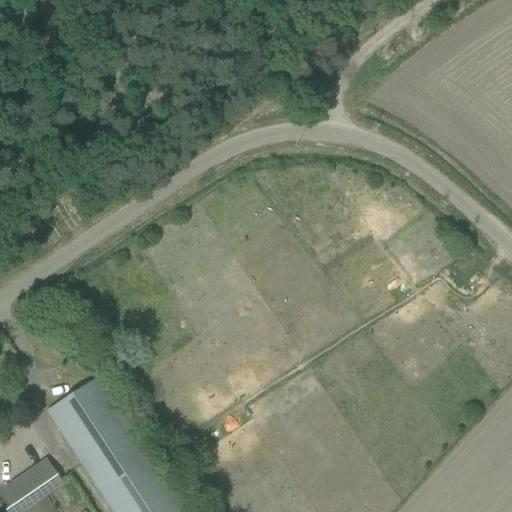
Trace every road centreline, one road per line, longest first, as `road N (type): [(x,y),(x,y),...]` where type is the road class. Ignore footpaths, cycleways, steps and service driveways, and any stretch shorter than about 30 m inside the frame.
road 1 (unclassified): [(0,297),(104,221),(250,141),(314,133)]
road 2 (unclassified): [(511,250),(389,148),(314,133)]
road 3 (track): [(338,134),(340,91),(359,61),(459,0)]
